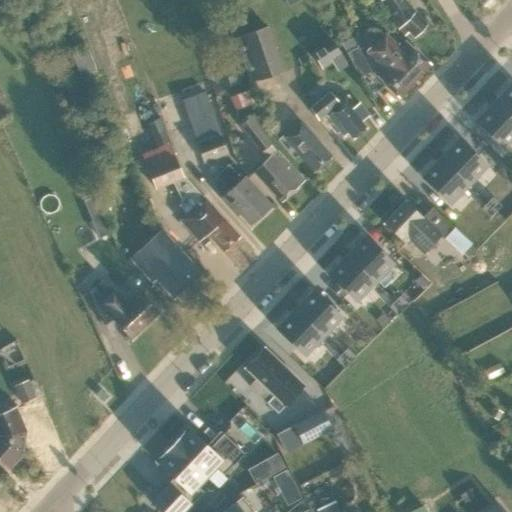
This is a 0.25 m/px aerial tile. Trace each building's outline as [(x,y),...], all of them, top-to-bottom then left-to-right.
[(411,0),(380,0),(398,23),(395,24),(405,35),(412,29),(416,35),(429,24),(417,11),(418,10),(411,0)] [(283,71),(270,33),(267,25),(233,38),(249,82),(258,79),(258,80),(283,71)] [(413,48),(413,49),(404,41),(398,47),(384,34),(367,51),(384,67),(377,75),(385,82),(385,83),(399,96),(430,64),(413,48)] [(329,38),(311,50),(322,68),(331,62),(341,55),(329,38)] [(345,50),(357,72),(367,66),(355,44),(345,50)] [(80,75),(96,69),(88,48),(72,55),(80,75)] [(229,83),(245,77),(241,64),(225,71),(229,83)] [(511,81),(493,101),(511,119),(511,81)] [(254,103),(249,90),(236,95),(241,108),(254,103)] [(196,142),(203,163),(227,154),(219,132),(220,132),(205,91),(182,99),(197,141),(196,142)] [(348,95),(339,102),(331,92),(310,108),(318,119),(326,113),(344,136),(349,132),(353,138),(366,128),(361,121),(369,115),(359,102),(356,105),(348,95)] [(511,119),(493,101),(474,121),(503,149),(511,139),(511,119)] [(281,201),(303,181),(304,180),(276,150),(277,149),(250,116),(240,124),(267,158),(253,171),(281,201)] [(300,120),(282,135),(283,135),(278,139),(294,157),(298,153),(314,172),(331,157),(300,120)] [(458,137),(440,157),(469,185),(488,165),(458,137)] [(183,177),(175,156),(147,167),(155,188),(172,182),(183,177)] [(440,157),(421,177),(450,205),(469,185),(440,157)] [(245,176),(241,179),(228,164),(216,174),(229,189),(221,197),(237,215),(240,212),(250,224),(271,205),(245,176)] [(179,205),(185,212),(195,203),(203,197),(183,177),(172,182),(181,199),(180,200),(182,202),(179,205)] [(207,232),(224,251),(240,237),(204,196),(203,197),(195,203),(185,212),(183,214),(203,236),(207,232)] [(500,206),(492,198),(486,203),(495,212),(500,206)] [(432,206),(423,216),(406,200),(383,223),(404,244),(409,238),(424,252),(440,236),(443,238),(444,237),(454,227),(432,206)] [(495,212),(486,203),(481,209),(489,217),(495,212)] [(463,226),(478,241),(489,231),(474,216),(463,226)] [(105,219),(93,224),(98,236),(110,231),(105,219)] [(460,253),(461,254),(471,243),(455,227),(454,227),(444,237),(460,253)] [(156,278),(174,298),(201,272),(161,229),(131,257),(152,281),(156,278)] [(365,235),(346,255),(375,283),(394,263),(365,235)] [(471,245),(463,254),(467,258),(477,250),(471,245)] [(346,255),(327,274),(356,302),(375,283),(346,255)] [(415,281),(417,283),(424,289),(430,283),(421,275),(415,281)] [(114,289),(113,290),(102,279),(89,291),(105,324),(111,318),(130,338),(159,311),(140,291),(127,303),(114,289)] [(313,289),(294,309),(323,336),(342,317),(313,289)] [(409,304),(400,296),(395,301),(403,310),(409,304)] [(403,310),(395,301),(389,307),(398,315),(403,310)] [(294,309),(275,328),(304,356),(323,336),(294,309)] [(383,329),(390,322),(382,313),(375,320),(383,329)] [(277,413),(303,385),(302,384),(263,346),(244,367),(273,394),(265,402),(277,413)] [(355,357),(347,348),(341,354),(350,363),(355,357)] [(350,363),(341,354),(336,360),(344,368),(350,363)] [(35,398),(28,380),(14,386),(21,403),(35,398)] [(0,430),(23,453),(40,435),(0,396),(0,430)] [(492,406),(488,414),(498,420),(502,411),(492,406)] [(292,424),(302,444),(332,429),(322,409),(292,424)] [(184,431),(172,444),(207,478),(216,469),(223,475),(243,453),(223,434),(210,447),(206,444),(189,428),(185,432),(184,431)] [(285,449),(297,443),(290,429),(278,435),(285,449)] [(0,465),(6,471),(23,453),(0,430),(0,465)] [(198,488),(207,478),(172,444),(159,457),(160,458),(156,462),(173,478),(150,502),(160,511),(182,511),(202,491),(198,488)] [(276,452),(261,461),(269,475),(284,466),(276,452)] [(286,469),(272,477),(277,486),(291,478),(286,469)] [(216,504),(238,496),(234,483),(212,491),(216,504)] [(254,511),(242,496),(223,511),(254,511)] [(339,511),(333,500),(315,509),(316,511),(339,511)] [(504,511),(497,502),(483,511),(504,511)]
